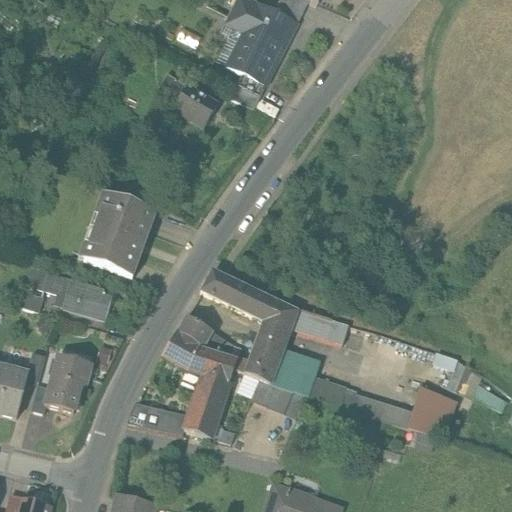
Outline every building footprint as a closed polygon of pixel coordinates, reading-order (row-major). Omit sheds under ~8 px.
[(273,15),(244,0),(238,0),(228,21),(250,33),(230,72),(242,78),(264,89),(296,26),(273,15)] [(308,3),(302,0),(280,0),(273,15),(296,26),(308,3)] [(186,89),(165,77),(158,89),(179,102),(186,89)] [(264,89),(242,78),(236,89),(258,101),(264,89)] [(216,107),(186,89),(179,102),(172,113),(202,130),(216,107)] [(258,101),(236,89),(229,102),(252,113),(258,101)] [(154,216),(106,199),(101,212),(96,210),(89,229),(95,231),(89,249),(83,247),(82,248),(88,251),(84,264),(132,280),(154,216)] [(271,300),(212,273),(200,294),(262,325),(263,324),(271,300)] [(49,277),(40,274),(35,291),(43,293),(47,280),(48,280),(49,277)] [(48,280),(47,280),(43,293),(66,300),(62,312),(105,324),(111,303),(101,300),(103,296),(48,280)] [(42,302),(21,296),(17,310),(37,316),(42,302)] [(296,312),(271,300),(263,324),(288,334),(289,332),(322,343),(330,323),(296,312)] [(211,334),(185,318),(175,335),(201,351),(211,334)] [(263,324),(262,325),(248,366),(236,362),(235,365),(232,373),(244,378),(259,384),(269,388),(289,395),(304,356),(283,349),(288,334),(263,324)] [(235,365),(236,362),(241,350),(234,348),(211,334),(201,351),(199,353),(235,365)] [(201,351),(175,335),(161,359),(187,374),(203,379),(227,387),(232,373),(235,365),(199,353),(201,351)] [(45,359),(33,356),(27,377),(28,377),(27,380),(39,383),(45,359)] [(434,358),(431,370),(450,374),(446,390),(473,397),(480,369),(434,358)] [(91,368),(59,360),(50,393),(45,409),(46,410),(73,417),(81,390),(85,391),(91,368)] [(27,377),(0,370),(0,416),(17,421),(27,380),(28,377),(27,377)] [(259,384),(244,378),(236,396),(251,402),(259,384)] [(203,379),(188,419),(134,408),(126,427),(182,439),(183,434),(209,443),(223,400),(222,399),(227,387),(203,379)] [(289,395),(269,388),(259,384),(251,402),(283,416),(291,395),(289,395)] [(50,393),(37,389),(31,414),(44,418),(46,410),(45,409),(50,393)] [(407,430),(446,438),(455,398),(416,389),(407,430)] [(304,399),(291,395),(283,416),(295,421),(304,399)] [(287,492),(273,487),(264,511),(338,511),(339,511),(307,500),(308,497),(288,490),(287,492)] [(5,511),(18,511),(20,504),(21,504),(21,502),(8,499),(5,511)] [(151,511),(153,508),(116,499),(112,511),(151,511)]
